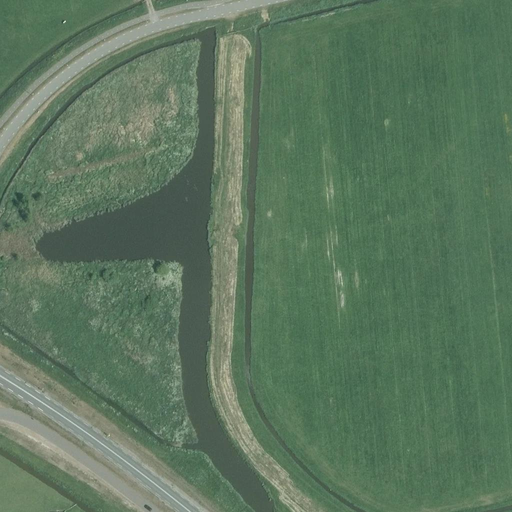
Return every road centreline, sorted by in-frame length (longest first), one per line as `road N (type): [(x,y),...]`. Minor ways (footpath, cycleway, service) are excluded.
road 1 (tertiary): [(0,146),(56,83),(123,39),(262,0)]
road 2 (primary): [(189,511),(0,375)]
road 3 (unclassified): [(0,413),(31,422),(153,511)]
